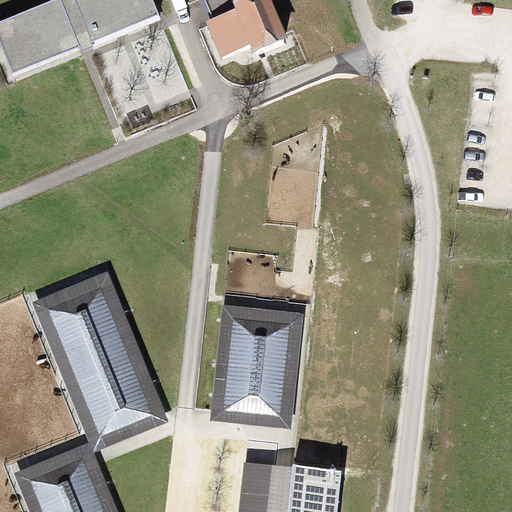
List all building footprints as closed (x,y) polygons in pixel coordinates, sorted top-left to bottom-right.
[(40,0),(0,15),(0,54),(7,73),(158,16),(151,0),(40,0)] [(195,0),(216,55),(243,45),(246,53),(281,41),(266,0),(195,0)] [(30,300),(83,442),(154,422),(100,275),(30,300)] [(300,315),(225,308),(214,416),(288,424),(300,315)] [(111,511),(83,442),(9,472),(25,511),(111,511)] [(333,511),(337,474),(238,464),(233,511),(333,511)]
